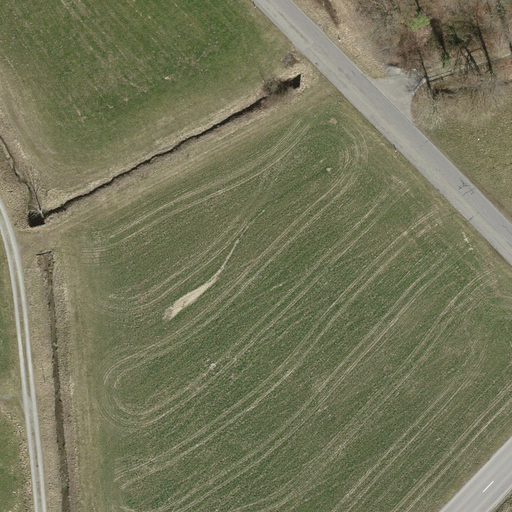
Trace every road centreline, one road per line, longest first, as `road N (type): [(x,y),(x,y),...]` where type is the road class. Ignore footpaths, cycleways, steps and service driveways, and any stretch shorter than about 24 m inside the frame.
road 1 (track): [(15,265),(50,237),(300,107),(347,74)]
road 2 (tertiary): [(275,0),(511,244)]
road 3 (track): [(0,215),(15,265),(39,511)]
road 4 (track): [(388,115),(425,81),(511,70)]
